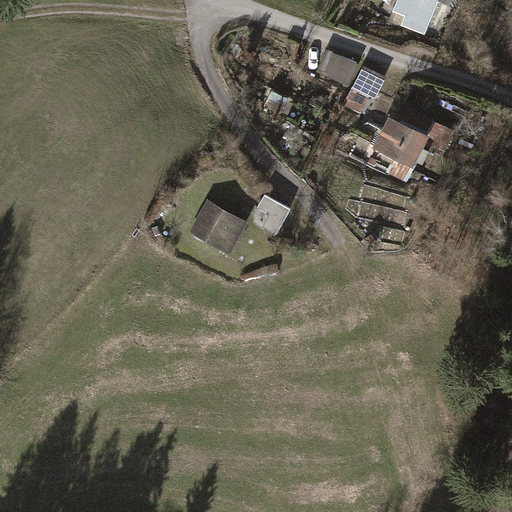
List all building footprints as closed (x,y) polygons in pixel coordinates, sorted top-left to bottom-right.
[(445,0),(400,0),(390,24),(427,41),(445,0)] [(363,68),(329,53),(318,76),(353,92),(363,68)] [(407,106),(403,119),(432,128),(436,115),(407,106)] [(430,140),(392,122),(377,153),(415,171),(430,140)] [(280,232),(294,206),(271,193),(257,219),(280,232)] [(207,205),(190,234),(236,260),(253,230),(207,205)]
